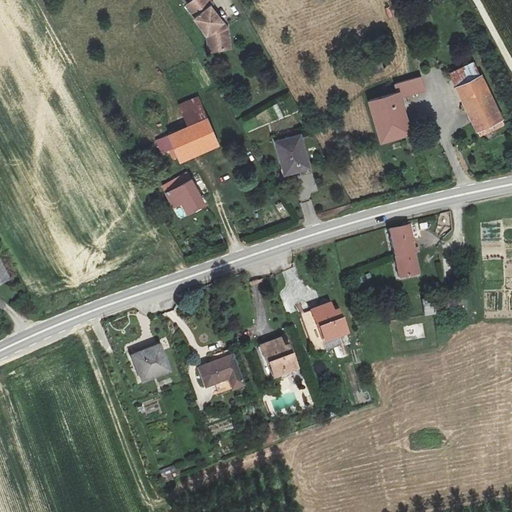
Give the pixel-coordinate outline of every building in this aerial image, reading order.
[(209,0),(188,0),(185,3),(193,15),(194,15),(205,31),(205,33),(207,47),(222,45),(220,31),(226,30),(225,24),(208,4),(211,2),(209,0)] [(226,30),(220,31),(222,45),(228,44),(226,30)] [(378,53),(357,58),(363,76),(384,69),(378,53)] [(455,84),(479,73),(473,61),(449,72),(455,84)] [(479,73),(455,84),(481,136),(504,125),(479,73)] [(398,92),(400,98),(425,91),(420,75),(395,83),(398,92)] [(400,98),(398,92),(368,100),(380,140),(411,131),(400,98)] [(166,133),(205,115),(196,96),(171,108),(174,116),(162,122),(166,133)] [(166,133),(178,160),(217,142),(205,115),(166,133)] [(173,162),(178,160),(166,133),(154,138),(161,153),(167,150),(173,162)] [(300,134),(275,141),(283,174),(309,167),(300,134)] [(204,202),(190,178),(185,170),(161,186),(173,205),(180,200),(187,212),(204,202)] [(390,228),(400,277),(419,273),(409,226),(390,228)] [(0,259),(0,283),(10,279),(0,259)] [(451,294),(423,299),(426,315),(454,310),(451,294)] [(331,302),(312,310),(324,341),(349,332),(340,310),(335,312),(331,302)] [(281,338),(260,347),(274,377),(298,369),(290,344),(284,347),(281,338)] [(132,355),(143,381),(170,371),(160,344),(132,355)] [(197,368),(205,387),(228,379),(232,389),(244,384),(232,354),(197,368)] [(158,472),(162,483),(174,479),(172,472),(175,471),(173,466),(158,472)]
